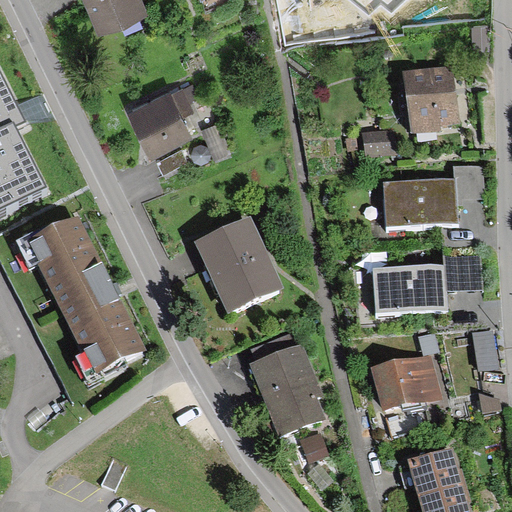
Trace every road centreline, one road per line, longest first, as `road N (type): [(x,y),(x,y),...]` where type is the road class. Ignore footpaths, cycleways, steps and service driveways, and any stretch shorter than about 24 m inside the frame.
road 1 (residential): [(297,511),(215,411),(184,358),(15,0)]
road 2 (residential): [(502,0),(511,330)]
